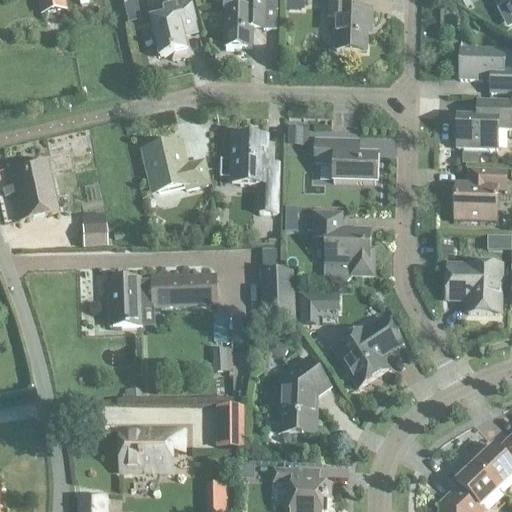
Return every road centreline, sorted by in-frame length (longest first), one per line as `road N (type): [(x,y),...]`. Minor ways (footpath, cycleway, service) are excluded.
road 1 (residential): [(460,394),(404,291),(406,102)]
road 2 (residential): [(120,114),(223,94),(406,102)]
road 3 (residential): [(60,511),(55,437),(0,250)]
road 4 (residential): [(379,511),(387,455),(398,437),(460,394)]
